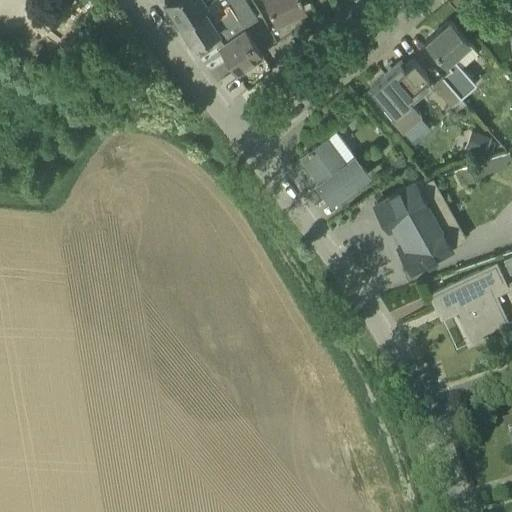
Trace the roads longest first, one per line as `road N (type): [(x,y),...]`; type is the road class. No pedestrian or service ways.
road 1 (unclassified): [(422,411),(324,243),(245,146)]
road 2 (unclassified): [(245,146),(413,0)]
road 3 (unclassified): [(245,146),(137,0)]
